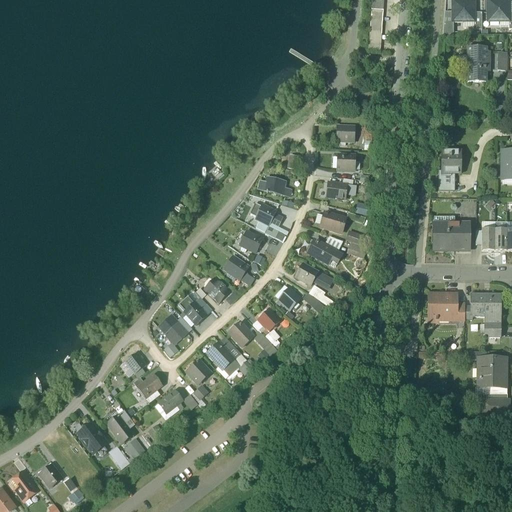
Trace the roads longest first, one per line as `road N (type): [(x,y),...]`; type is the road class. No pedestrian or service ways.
road 1 (unclassified): [(404,0),(383,273)]
road 2 (unclassified): [(383,273),(371,511)]
road 3 (residential): [(383,273),(511,275)]
